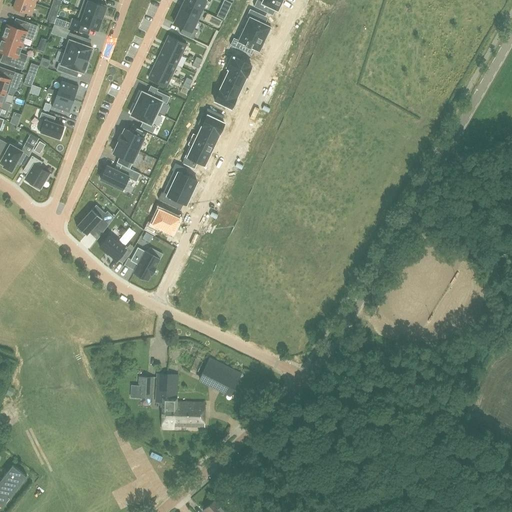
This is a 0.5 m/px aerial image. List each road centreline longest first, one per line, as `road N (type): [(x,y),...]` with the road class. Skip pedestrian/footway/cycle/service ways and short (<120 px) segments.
road 1 (tertiary): [(303,382),(362,304),(511,34)]
road 2 (residential): [(157,307),(299,0)]
road 3 (residential): [(56,232),(166,0)]
road 4 (residential): [(126,0),(47,224)]
road 5 (tertiary): [(161,511),(303,382)]
road 6 (residential): [(157,307),(303,382)]
road 7 (residential): [(56,232),(114,283),(157,307)]
